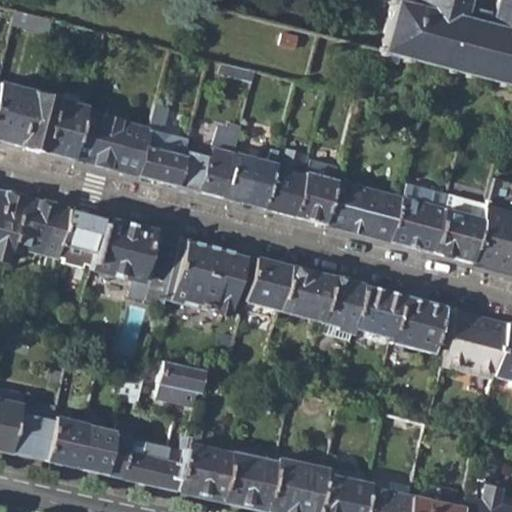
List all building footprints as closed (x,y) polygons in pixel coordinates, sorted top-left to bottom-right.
[(450,14),(410,2),(401,0),(392,0),(378,53),(398,58),(398,61),(406,63),(406,61),(442,70),(441,72),(462,75),(461,78),(467,79),(467,76),(496,83),(495,86),(501,88),(502,85),(511,87),(511,30),(476,21),(450,14)] [(450,14),(453,0),(480,0),(476,21),(511,30),(511,0),(410,0),(410,2),(450,14)] [(7,28),(43,36),(47,20),(11,11),(7,28)] [(297,36),(279,32),(276,45),(294,49),(297,36)] [(215,75),(250,84),(252,73),(219,64),(215,75)] [(28,95),(0,87),(0,141),(14,146),(28,95)] [(14,146),(67,159),(79,113),(80,109),(28,95),(14,146)] [(345,124),(354,126),(360,100),(351,98),(345,124)] [(148,180),(171,186),(180,152),(183,143),(164,138),(165,136),(158,134),(164,107),(152,104),(145,130),(134,177),(148,180)] [(67,159),(134,177),(145,130),(79,113),(67,159)] [(171,186),(219,199),(230,156),(236,134),(213,128),(205,159),(180,152),(171,186)] [(288,217),(299,174),(302,164),(304,156),(274,148),(269,165),(258,209),(288,217)] [(269,165),(230,156),(219,199),(258,209),(269,165)] [(321,166),(317,178),(329,182),(333,168),(321,166)] [(317,178),(299,174),(288,217),(319,225),(329,182),(317,178)] [(319,225),(387,243),(398,200),(329,182),(319,225)] [(401,189),(398,200),(414,204),(417,194),(401,189)] [(0,260),(2,261),(5,246),(17,197),(0,192),(0,260)] [(428,197),(417,194),(414,204),(398,200),(387,243),(427,253),(438,212),(441,199),(437,199),(433,209),(425,207),(428,197)] [(17,197),(5,246),(53,259),(65,209),(17,197)] [(437,199),(428,197),(425,207),(433,209),(437,199)] [(82,266),(87,267),(99,218),(65,209),(53,259),(60,259),(58,263),(81,269),(82,266)] [(466,263),(511,275),(511,218),(480,210),(477,222),(466,263)] [(477,222),(438,212),(427,253),(466,263),(477,222)] [(124,296),(156,305),(158,299),(175,238),(99,218),(87,267),(86,271),(127,281),(124,296)] [(158,299),(225,316),(242,255),(175,238),(158,299)] [(238,310),(271,319),(273,313),(285,266),(252,258),(238,310)] [(273,313),(317,323),(330,278),(285,266),(273,313)] [(330,278),(317,323),(334,328),(333,331),(347,335),(348,329),(359,285),(330,278)] [(348,329),(387,339),(398,296),(359,285),(348,329)] [(430,355),(432,344),(442,307),(398,296),(387,339),(385,344),(430,355)] [(432,344),(443,348),(454,310),(442,307),(432,344)] [(438,366),(491,381),(492,377),(506,323),(454,310),(443,348),(438,366)] [(345,343),(347,335),(333,331),(334,328),(317,323),(314,334),(345,343)] [(511,324),(506,323),(492,377),(508,381),(507,387),(511,388),(511,324)] [(254,385),(272,389),(276,372),(265,369),(268,357),(261,356),(254,385)] [(198,372),(157,361),(151,382),(154,383),(150,397),(174,402),(177,389),(194,393),(198,372)] [(174,402),(191,407),(194,393),(177,389),(174,402)] [(0,390),(0,400),(17,405),(19,396),(0,390)] [(15,413),(17,405),(0,400),(0,451),(42,461),(50,421),(15,413)] [(128,423),(126,432),(143,435),(147,412),(131,408),(128,423)] [(42,461),(71,467),(79,427),(80,424),(51,417),(50,421),(42,461)] [(99,474),(117,477),(123,446),(126,432),(128,423),(111,420),(108,433),(99,474)] [(71,467),(99,474),(108,433),(79,427),(71,467)] [(126,432),(123,446),(140,450),(143,435),(126,432)] [(174,490),(218,500),(227,454),(183,443),(179,464),(174,490)] [(117,477),(154,485),(155,485),(160,460),(139,455),(140,450),(123,446),(117,477)] [(218,500),(261,509),(271,462),(227,452),(227,454),(218,500)] [(174,490),(179,464),(160,460),(155,485),(174,490)] [(312,511),(320,477),(321,472),(272,460),(271,462),(261,509),(275,511),(312,511)] [(312,511),(359,511),(363,490),(364,486),(320,477),(312,511)] [(364,486),(363,490),(406,499),(408,489),(366,479),(364,486)] [(509,511),(511,507),(500,503),(495,501),(497,493),(479,489),(476,503),(459,499),(457,510),(456,511),(509,511)] [(403,511),(406,499),(363,490),(359,511),(403,511)] [(511,499),(502,496),(500,503),(511,507),(511,502),(511,500),(511,499)] [(403,511),(456,511),(457,510),(406,499),(403,511)]
